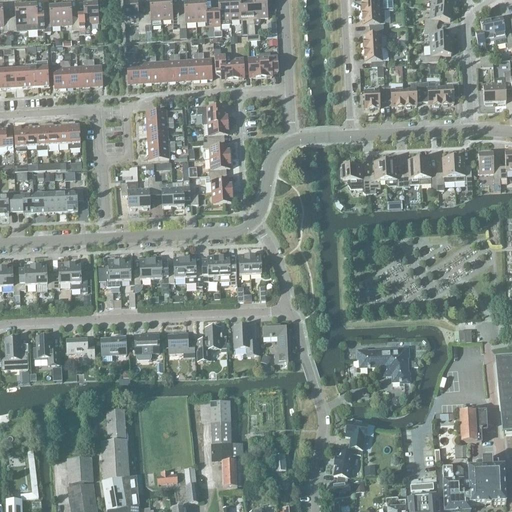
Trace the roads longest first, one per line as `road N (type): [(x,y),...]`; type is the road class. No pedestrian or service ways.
road 1 (residential): [(0,325),(285,308)]
road 2 (residential): [(100,162),(127,158),(126,113),(153,96),(288,91)]
road 3 (residential): [(314,511),(323,415),(298,322),(285,308)]
road 4 (residential): [(106,238),(235,232),(254,221)]
road 5 (residential): [(100,162),(91,111),(0,115)]
road 6 (residential): [(350,136),(343,0)]
road 7 (residential): [(350,136),(470,129)]
